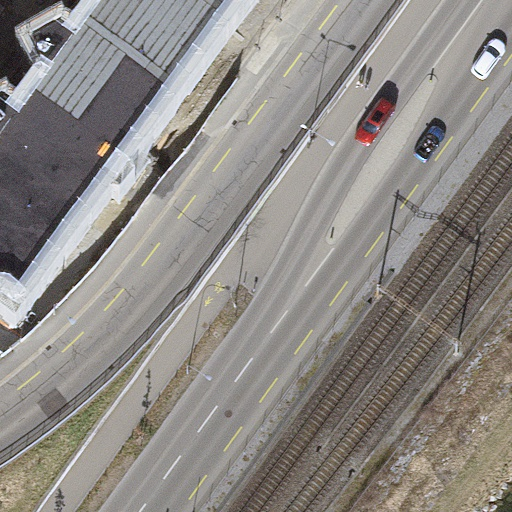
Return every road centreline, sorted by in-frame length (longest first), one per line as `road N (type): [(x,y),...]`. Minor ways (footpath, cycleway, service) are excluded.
road 1 (primary): [(502,0),(135,511)]
road 2 (tertiary): [(359,0),(118,315),(0,420)]
